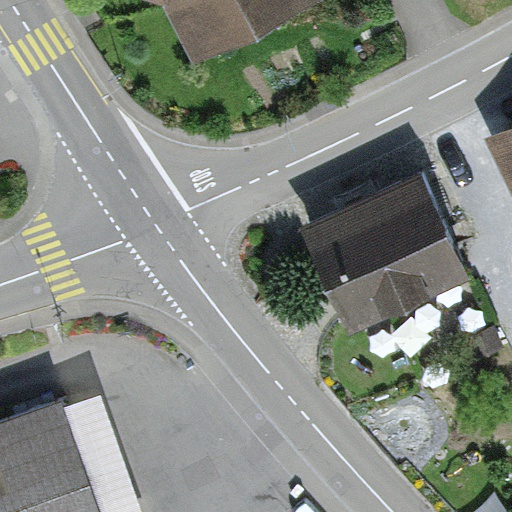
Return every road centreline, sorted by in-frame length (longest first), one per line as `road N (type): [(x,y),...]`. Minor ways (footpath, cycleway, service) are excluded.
road 1 (tertiary): [(158,228),(511,59)]
road 2 (tertiary): [(158,228),(232,329),(394,511)]
road 3 (tertiary): [(158,228),(9,0)]
road 4 (tertiary): [(0,287),(158,228)]
